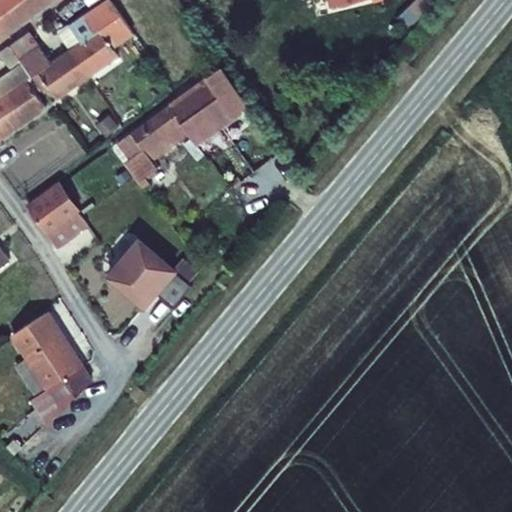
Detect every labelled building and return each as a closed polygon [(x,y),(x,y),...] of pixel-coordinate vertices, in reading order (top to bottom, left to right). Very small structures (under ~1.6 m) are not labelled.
[(1,0),(0,1),(0,53),(40,25),(75,0),(1,0)] [(330,0),(336,24),(376,13),(377,18),(391,15),(389,6),(404,2),(403,0),(330,0)] [(128,67),(123,59),(143,46),(118,9),(68,43),(78,59),(98,88),(128,67)] [(98,88),(78,59),(59,72),(49,54),(30,68),(32,70),(41,83),(54,101),(60,97),(67,108),(98,88)] [(0,93),(0,105),(3,110),(24,139),(55,117),(35,89),(41,83),(32,70),(0,93)] [(220,95),(214,97),(176,124),(191,144),(197,153),(240,124),(220,95)] [(0,155),(24,139),(3,110),(0,112),(0,155)] [(153,170),(191,144),(176,124),(139,150),(153,170)] [(256,156),(265,149),(250,127),(240,133),(256,156)] [(152,200),(166,190),(153,170),(139,150),(118,164),(150,210),(156,206),(152,200)] [(37,220),(58,249),(64,259),(83,245),(85,248),(95,240),(87,229),(67,200),(37,220)] [(0,279),(11,271),(0,255),(0,279)] [(177,327),(195,306),(179,292),(180,291),(144,259),(113,295),(149,326),(160,313),(177,327)] [(48,411),(62,432),(104,387),(58,323),(26,349),(63,400),(48,411)]
